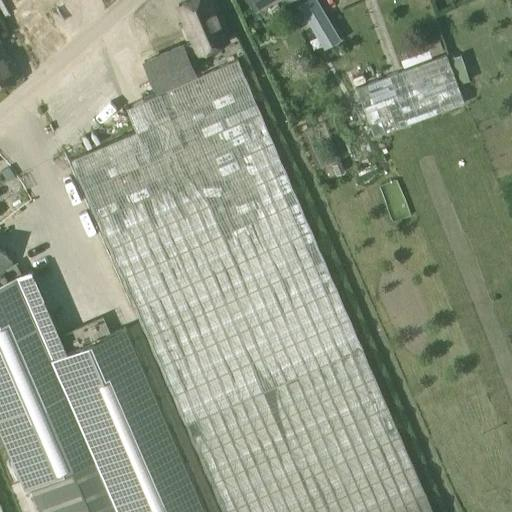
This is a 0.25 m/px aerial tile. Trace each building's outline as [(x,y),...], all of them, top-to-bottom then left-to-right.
[(227,39),(209,0),(188,0),(179,4),(200,51),(227,39)] [(304,0),(298,4),(324,48),(341,38),(318,0),(304,0)] [(192,65),(180,37),(141,54),(153,82),(192,65)] [(2,44),(0,45),(0,88),(20,77),(2,44)] [(447,53),(355,87),(373,136),(465,102),(447,53)] [(451,59),(456,72),(465,68),(460,56),(451,59)] [(0,274),(14,264),(0,245),(0,274)] [(17,276),(0,282),(0,428),(26,488),(33,486),(44,511),(206,511),(205,509),(206,509),(126,326),(53,358),(17,276)]
